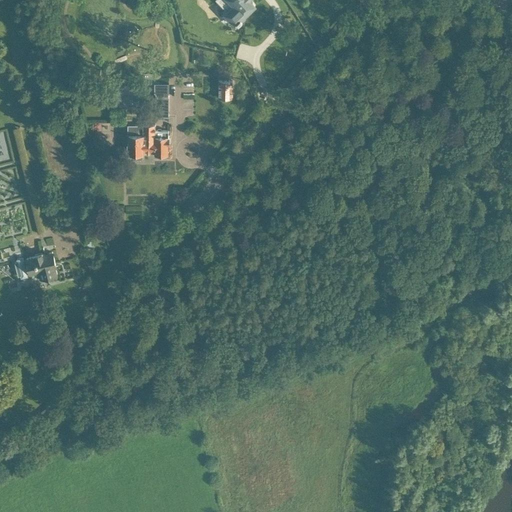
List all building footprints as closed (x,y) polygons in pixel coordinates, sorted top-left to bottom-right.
[(224,0),(221,4),(227,11),(224,13),(234,24),(235,24),(236,25),(238,22),(239,23),(243,19),(242,18),(251,10),(251,9),(255,5),(250,0),(224,0)] [(233,97),(233,81),(219,81),(219,97),(233,97)] [(156,84),(156,114),(169,114),(169,84),(156,84)] [(168,153),(168,130),(156,130),(156,125),(145,125),(130,125),(130,135),(129,134),(129,153),(130,153),(130,158),(142,159),(142,153),(144,153),(144,152),(155,152),(155,153),(168,153)] [(56,267),(52,251),(49,252),(50,253),(45,255),(44,253),(43,254),(42,252),(35,254),(35,255),(27,258),(27,259),(24,260),(23,257),(17,259),(18,261),(15,262),(19,275),(21,275),(22,277),(28,276),(27,273),(30,273),(30,274),(40,272),(41,278),(57,274),(56,268),(56,267)]
